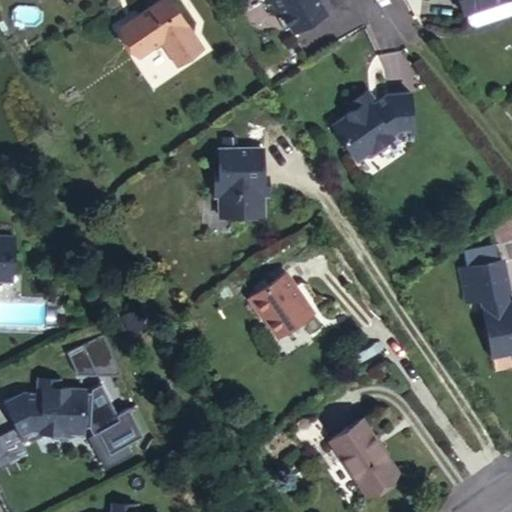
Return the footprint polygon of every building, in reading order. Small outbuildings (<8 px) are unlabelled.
[(169,0),(159,0),(118,27),(137,56),(153,45),(160,40),(162,43),(177,65),(202,49),(169,0)] [(291,31),(326,9),(320,0),(261,0),(268,11),(276,6),(280,12),(275,15),(283,27),(288,25),(291,31)] [(458,0),(463,13),(502,0),(458,0)] [(369,87),(363,91),(371,103),(377,99),(369,87)] [(353,107),(331,122),(361,157),(392,136),(396,140),(415,139),(411,90),(388,92),(377,99),(371,103),(363,91),(349,101),(353,107)] [(260,147),(216,148),(216,171),(212,171),(212,196),(217,196),(217,216),(261,216),(261,195),(266,195),(265,184),(261,183),(260,147)] [(0,278),(5,279),(11,274),(13,234),(0,233),(0,278)] [(503,261),(460,269),(466,303),(482,300),(484,310),(483,310),(492,357),(507,354),(511,356),(511,304),(507,306),(505,296),(509,295),(503,261)] [(307,314),(279,274),(242,299),(256,320),(257,319),(271,339),(307,314)] [(121,317),(131,332),(147,322),(137,306),(121,317)] [(21,390),(2,401),(24,444),(39,436),(40,430),(77,432),(82,426),(83,386),(57,386),(57,377),(40,377),(39,391),(33,391),(21,390)] [(356,420),(322,444),(358,495),(392,472),(356,420)] [(134,511),(135,504),(118,503),(117,511),(134,511)]
